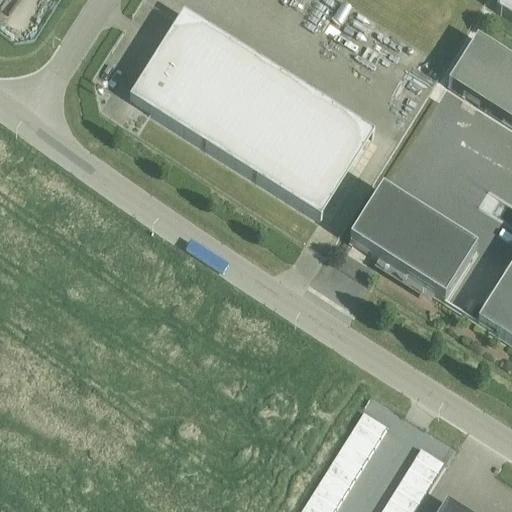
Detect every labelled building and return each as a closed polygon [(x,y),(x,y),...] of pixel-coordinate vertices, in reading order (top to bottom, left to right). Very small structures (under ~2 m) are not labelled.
[(511,0),(503,0),(494,14),(511,25),(511,0)] [(356,129),(182,19),(128,105),(302,214),(356,129)] [(385,48),(391,37),(362,21),(356,32),(385,48)] [(511,67),(475,44),(446,90),(511,131),(511,67)] [(0,511),(155,511),(252,359),(68,243),(81,225),(80,224),(78,226),(52,207),(54,205),(53,203),(51,206),(25,186),(27,184),(26,183),(24,185),(0,167),(0,163),(0,164),(0,163),(0,511)] [(431,303),(433,301),(443,307),(444,306),(476,255),(381,195),(348,247),(377,266),(376,268),(431,303)] [(443,307),(511,350),(511,270),(477,326),(444,306),(443,307)] [(362,417),(356,427),(380,442),(386,432),(362,417)] [(373,452),(380,442),(356,427),(350,437),(373,452)] [(373,452),(350,437),(343,447),(367,462),(373,452)] [(367,462),(343,447),(337,457),(361,472),(367,462)] [(420,453),(413,463),(437,478),(444,468),(420,453)] [(354,482),(361,472),(337,457),(331,467),(354,482)] [(431,488),(437,478),(413,463),(407,473),(431,488)] [(324,477),(348,492),(354,482),(331,467),(324,477)] [(407,473),(401,483),(425,498),(431,488),(407,473)] [(324,477),(318,488),(342,502),(348,492),(324,477)] [(401,483),(394,493),(418,508),(425,498),(401,483)] [(312,498),(334,511),(335,511),(342,502),(318,488),(312,498)] [(401,511),(415,511),(418,508),(394,493),(388,504),(401,511)] [(305,508),(311,511),(334,511),(312,498),(305,508)]
